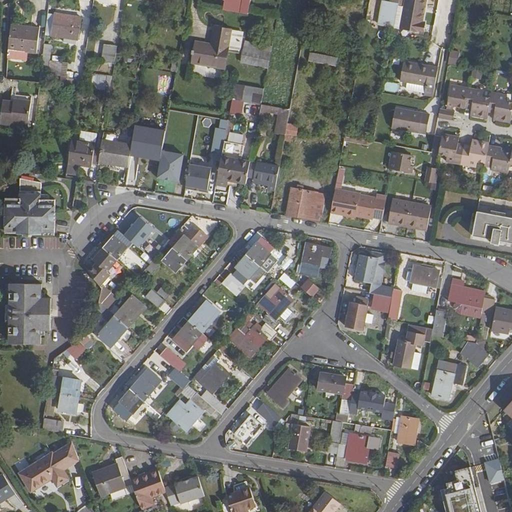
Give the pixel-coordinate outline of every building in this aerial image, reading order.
[(250,0),(225,0),(223,10),(248,14),(250,0)] [(390,46),(393,28),(395,28),(399,0),(390,0),(390,1),(382,0),(378,25),(385,26),(381,45),(390,46)] [(423,32),(424,22),(422,21),(425,0),(406,0),(401,28),(423,32)] [(54,13),(53,15),(50,36),(78,40),(81,17),(54,13)] [(53,15),(48,14),(45,35),(50,36),(53,15)] [(39,29),(10,25),(7,49),(36,53),(39,29)] [(233,29),(214,26),(210,44),(229,47),(232,30),(233,29)] [(229,49),(241,51),(243,40),(245,32),(232,30),(229,47),(210,44),(196,42),(192,63),(225,68),(229,49)] [(245,41),(244,46),(271,52),(272,46),(245,41)] [(51,45),(44,45),(40,74),(48,75),(50,60),(51,45)] [(117,46),(103,45),(101,59),(109,60),(115,61),(117,46)] [(244,46),(241,61),(268,67),(271,52),(244,46)] [(459,53),(450,51),(448,64),(456,66),(459,53)] [(335,66),(337,58),(309,52),(307,61),(335,66)] [(68,62),(50,60),(48,75),(66,77),(68,62)] [(404,61),(401,81),(435,87),(439,68),(404,61)] [(112,77),(93,73),(90,89),(109,92),(112,77)] [(234,84),(229,113),(240,115),(243,102),(260,105),(263,89),(234,84)] [(451,85),(448,105),(465,108),(466,104),(469,88),(451,85)] [(484,91),(469,88),(466,104),(472,105),(470,115),(488,119),(489,109),(491,95),(483,94),(484,91)] [(492,93),(491,95),(489,109),(495,110),(494,120),(510,123),(511,114),(511,99),(506,99),(507,95),(492,93)] [(29,126),(31,102),(13,100),(13,102),(2,101),(0,123),(29,126)] [(279,114),(277,126),(286,128),(290,109),(271,106),(270,112),(279,114)] [(426,134),(430,114),(396,109),(392,128),(426,134)] [(454,112),(440,109),(438,118),(453,121),(454,112)] [(218,127),(227,128),(228,121),(220,119),(218,127)] [(212,128),(211,154),(222,154),(223,129),(212,128)] [(97,134),(80,131),(79,141),(96,143),(97,134)] [(227,140),(242,143),(243,135),(228,132),(227,140)] [(443,135),(439,156),(447,158),(446,162),(462,164),(465,148),(458,146),(459,137),(443,135)] [(79,141),(71,139),(67,163),(77,165),(91,167),(92,163),(95,147),(96,143),(79,141)] [(102,140),(101,148),(99,162),(128,167),(132,145),(102,140)] [(471,149),(465,148),(462,164),(476,167),(477,163),(486,164),(487,162),(489,146),(490,143),(473,140),(471,149)] [(497,147),(489,146),(487,162),(493,163),(492,170),(509,173),(509,169),(511,153),(501,151),(497,150),(497,147)] [(101,148),(95,147),(92,163),(98,164),(99,162),(101,148)] [(393,152),(389,168),(409,172),(410,166),(412,156),(393,152)] [(251,161),(222,156),(216,184),(228,186),(229,181),(246,184),(248,177),(251,161)] [(279,166),(251,161),(248,177),(254,178),(268,181),(267,185),(270,186),(269,189),(275,190),(279,166)] [(67,163),(66,173),(75,175),(77,165),(67,163)] [(206,191),(209,167),(186,164),(183,188),(206,191)] [(339,167),(335,189),(341,190),(345,169),(339,167)] [(437,169),(427,167),(424,182),(434,184),(437,169)] [(12,206),(4,206),(4,230),(12,230),(12,234),(22,234),(22,235),(36,235),(37,234),(54,234),(55,201),(40,201),(40,184),(19,180),(19,200),(12,200),(12,206)] [(322,220),(326,194),(293,188),(288,214),(322,220)] [(341,190),(335,189),(330,212),(339,214),(339,211),(356,214),(360,195),(360,193),(341,190)] [(360,195),(356,214),(356,216),(372,219),(373,217),(383,219),(387,196),(376,194),(375,197),(360,195)] [(427,229),(431,206),(394,199),(390,222),(397,224),(397,223),(420,227),(420,228),(427,229)] [(511,217),(478,212),(473,236),(492,239),(492,243),(500,244),(501,241),(511,242),(511,217)] [(178,232),(168,243),(174,248),(188,260),(199,247),(208,235),(200,228),(194,229),(187,238),(185,236),(184,237),(178,232)] [(110,232),(100,245),(104,248),(117,260),(132,243),(119,231),(115,236),(110,232)] [(258,243),(246,256),(260,268),(276,249),(263,238),(258,243)] [(318,277),(320,268),(328,270),(332,249),(307,243),(303,266),(301,273),(318,277)] [(97,263),(107,272),(117,260),(104,248),(93,260),(97,263)] [(164,260),(177,272),(188,260),(174,248),(164,260)] [(356,280),(372,284),(370,294),(374,295),(380,296),(392,298),(394,288),(381,286),(386,255),(371,252),(370,257),(361,255),(356,280)] [(236,267),(250,279),(260,268),(246,256),(236,267)] [(288,256),(280,266),(286,271),(294,261),(288,256)] [(161,264),(154,259),(142,273),(148,277),(151,273),(152,274),(161,264)] [(97,263),(89,272),(100,286),(110,274),(107,272),(97,263)] [(425,293),(426,285),(441,288),(442,279),(438,279),(440,271),(415,266),(411,282),(414,283),(413,290),(425,293)] [(289,277),(285,273),(281,278),(285,282),(289,277)] [(237,296),(245,286),(231,274),(223,283),(237,296)] [(310,283),(304,290),(315,299),(321,292),(310,283)] [(280,288),(275,284),(270,289),(276,294),(280,288)] [(473,306),(477,290),(451,284),(448,301),(473,306)] [(41,332),(51,332),(51,299),(41,299),(41,286),(12,286),(11,305),(9,305),(9,327),(11,327),(11,346),(40,346),(41,332)] [(158,293),(166,300),(170,295),(162,288),(158,293)] [(258,303),(270,313),(264,321),(265,322),(275,330),(281,323),(277,319),(279,318),(288,325),(296,314),(288,307),(294,300),(280,288),(276,294),(270,289),(258,303)] [(480,288),(478,298),(484,299),(485,297),(486,289),(480,288)] [(146,297),(159,308),(166,300),(152,289),(146,297)] [(394,289),(392,298),(390,309),(388,320),(397,321),(403,291),(394,289)] [(103,319),(110,311),(115,305),(119,300),(111,293),(102,303),(103,304),(98,310),(103,315),(101,317),(103,319)] [(146,307),(133,295),(121,310),(116,316),(129,327),(146,307)] [(374,295),(372,306),(379,307),(386,309),(390,309),(392,298),(380,296),(374,295)] [(366,313),(369,299),(356,297),(355,302),(351,302),(346,327),(363,331),(364,322),(366,313)] [(485,297),(484,299),(481,320),(493,322),(491,331),(510,335),(511,328),(511,327),(511,310),(494,307),(495,299),(485,297)] [(220,312),(207,301),(190,321),(203,333),(220,312)] [(115,305),(110,311),(116,316),(121,310),(115,305)] [(448,312),(437,310),(433,329),(432,335),(443,337),(448,312)] [(103,319),(109,324),(116,316),(110,311),(103,319)] [(251,330),(255,326),(250,322),(252,319),(251,318),(255,313),(252,311),(242,322),(251,330)] [(374,314),(366,313),(364,322),(372,324),(374,314)] [(99,336),(111,347),(129,327),(116,316),(109,324),(99,336)] [(375,317),(373,328),(380,329),(383,319),(375,317)] [(179,334),(193,345),(203,333),(190,321),(179,334)] [(255,326),(251,330),(242,322),(229,338),(251,357),(268,338),(271,341),(278,332),(275,330),(265,322),(259,330),(255,326)] [(419,371),(425,341),(430,342),(432,335),(433,329),(410,325),(406,342),(399,340),(394,365),(419,371)] [(87,335),(79,341),(85,347),(91,340),(87,335)] [(477,343),(476,343),(479,345),(485,350),(486,340),(478,338),(477,343)] [(79,341),(67,350),(73,355),(78,360),(88,349),(85,347),(79,341)] [(467,359),(477,367),(489,353),(485,350),(479,345),(467,359)] [(168,348),(161,356),(175,367),(180,360),(181,359),(168,348)] [(73,355),(67,350),(63,353),(69,359),(73,355)] [(219,360),(214,355),(194,378),(198,381),(199,381),(213,393),(230,374),(217,362),(219,360)] [(180,360),(175,367),(175,368),(180,372),(186,365),(180,360)] [(449,398),(453,384),(457,385),(457,381),(463,382),(466,366),(441,360),(433,395),(449,398)] [(232,371),(244,381),(250,375),(238,364),(232,371)] [(175,368),(171,372),(176,377),(181,381),(187,386),(187,385),(191,381),(180,372),(175,368)] [(161,381),(148,370),(133,387),(146,399),(161,381)] [(291,371),(269,396),(285,410),(290,405),(287,402),(304,382),(291,371)] [(344,394),(340,413),(349,415),(349,413),(352,397),(354,386),(345,385),(346,378),(321,373),(318,390),(344,394)] [(58,376),(51,375),(49,392),(62,394),(79,397),(82,381),(58,376)] [(205,410),(211,415),(216,410),(205,400),(187,385),(187,386),(181,393),(190,401),(186,405),(180,401),(169,415),(173,419),(181,426),(187,431),(205,410)] [(183,388),(180,386),(174,394),(177,396),(183,388)] [(114,409),(127,421),(146,399),(133,387),(114,409)] [(360,398),(352,397),(349,413),(357,414),(358,409),(384,413),(383,419),(394,421),(395,416),(396,408),(396,405),(385,403),(387,396),(361,392),(360,398)] [(59,410),(77,412),(79,397),(62,394),(59,410)] [(210,394),(205,400),(216,410),(220,413),(225,407),(210,394)] [(258,408),(274,420),(279,415),(263,402),(258,408)] [(260,415),(256,419),(250,414),(234,434),(247,445),(267,421),(260,415)] [(291,420),(303,422),(304,415),(293,414),(292,415),(291,420)] [(395,416),(394,421),(393,430),(392,431),(395,431),(395,433),(400,434),(399,442),(416,445),(420,419),(402,417),(399,417),(395,416)] [(181,426),(173,419),(170,423),(169,425),(170,429),(172,430),(177,430),(179,429),(181,426)] [(334,420),(329,453),(338,454),(340,444),(341,437),(343,422),(334,420)] [(64,424),(44,421),(43,431),(62,434),(64,424)] [(307,452),(311,427),(294,424),(289,449),(307,452)] [(355,431),(372,433),(373,427),(364,426),(356,424),(355,431)] [(341,444),(340,444),(338,454),(337,458),(367,464),(370,448),(379,449),(380,440),(343,433),(341,444)] [(53,477),(58,485),(69,478),(64,470),(79,460),(72,442),(53,454),(53,453),(21,473),(32,490),(53,477)] [(401,454),(389,452),(387,467),(398,469),(401,454)] [(127,487),(127,486),(133,484),(132,481),(123,457),(116,459),(118,463),(93,473),(101,496),(125,488),(127,487)] [(483,463),(489,484),(504,480),(497,459),(483,463)] [(132,481),(133,484),(135,491),(142,508),(155,503),(152,497),(167,491),(164,483),(158,467),(152,469),(154,474),(144,478),(144,477),(132,481)] [(481,511),(469,467),(455,471),(459,486),(442,491),(447,511),(481,511)] [(197,471),(164,483),(167,491),(171,504),(204,492),(197,471)] [(0,502),(15,493),(3,475),(0,476),(0,502)] [(233,485),(236,492),(248,488),(246,481),(233,485)] [(127,487),(125,488),(127,494),(135,491),(133,484),(127,486),(127,487)] [(236,492),(227,496),(232,511),(240,511),(248,509),(257,506),(250,487),(248,488),(236,492)] [(326,492),(316,504),(310,511),(334,511),(341,504),(326,492)]
